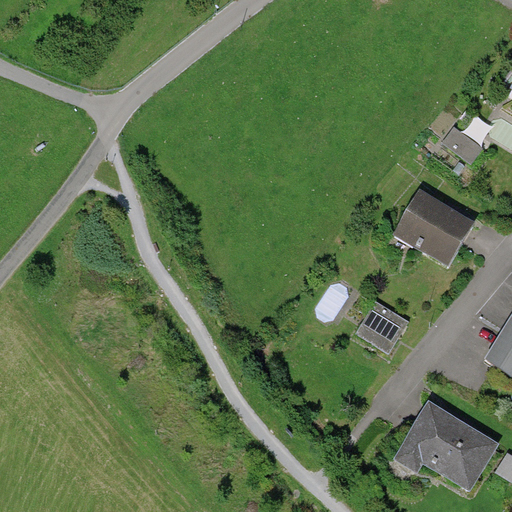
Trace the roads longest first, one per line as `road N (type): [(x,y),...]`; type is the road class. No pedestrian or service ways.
road 1 (residential): [(258,0),(114,115),(109,139),(0,274)]
road 2 (residential): [(511,251),(374,413)]
road 3 (track): [(114,115),(0,69)]
